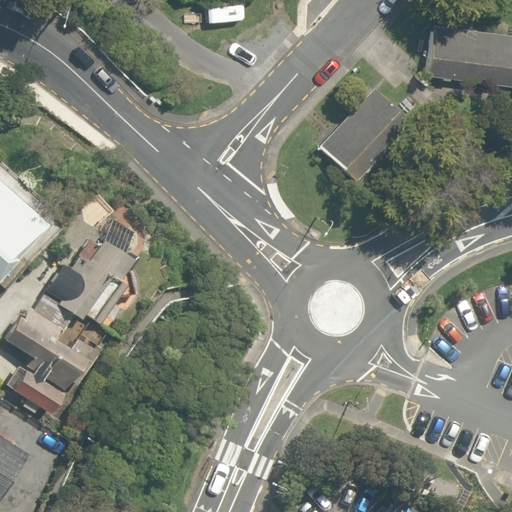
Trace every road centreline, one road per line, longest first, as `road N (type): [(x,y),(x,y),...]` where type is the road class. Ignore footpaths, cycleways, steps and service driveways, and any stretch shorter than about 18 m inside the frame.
road 1 (residential): [(191,176),(258,116),(360,0)]
road 2 (residential): [(0,24),(191,176)]
road 3 (secondary): [(312,344),(286,379),(221,511)]
road 4 (secondary): [(511,213),(373,286)]
road 5 (residential): [(191,176),(303,277)]
